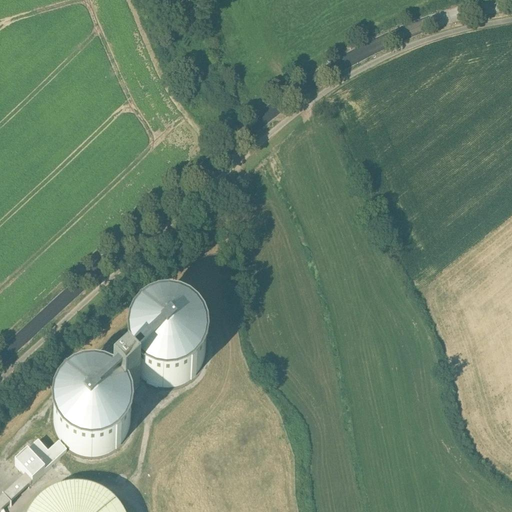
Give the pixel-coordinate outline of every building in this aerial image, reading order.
[(146,384),(160,389),(175,389),(189,383),(199,372),(205,358),(204,343),(198,329),(187,319),(173,314),(158,314),(145,320),(134,331),(129,345),(129,360),(135,374),(146,384)] [(127,375),(113,388),(125,401),(139,389),(127,375)] [(72,453),(86,459),(101,458),(114,452),(125,441),(130,427),(130,412),(125,401),(113,388),(99,383),(84,383),(70,389),(60,400),(54,414),(55,429),(61,443),(72,453)] [(38,446),(27,455),(45,474),(66,454),(59,446),(48,456),(38,446)] [(45,474),(27,455),(15,467),(32,486),(45,474)] [(117,511),(98,496),(70,492),(44,502),(35,511),(117,511)]
